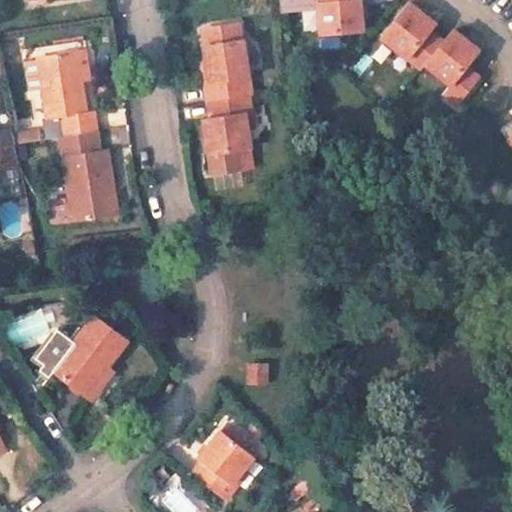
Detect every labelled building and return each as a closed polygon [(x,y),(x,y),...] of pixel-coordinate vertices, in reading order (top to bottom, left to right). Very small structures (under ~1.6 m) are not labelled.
[(317,0),(320,34),(363,30),(360,0),(317,0)] [(435,22),(409,2),(381,38),(421,69),(425,64),(443,41),(429,30),(435,22)] [(242,40),(240,40),(238,23),(203,28),(205,46),(204,46),(208,69),(203,69),(208,103),(248,96),(250,96),(242,40)] [(478,49),(453,29),(443,41),(425,64),(449,84),(442,93),(456,104),(479,77),(465,66),(478,49)] [(81,81),(89,80),(84,50),(76,51),(81,81)] [(94,111),(86,112),(81,81),(76,51),(38,57),(42,87),(46,118),(42,119),(45,139),(60,136),(71,135),(96,130),(94,111)] [(38,57),(22,60),(27,90),(42,87),(38,57)] [(1,81),(0,80),(0,168),(19,165),(11,130),(0,132),(0,111),(7,110),(1,81)] [(251,113),(248,96),(208,103),(211,118),(203,119),(212,174),(242,169),(239,149),(250,147),(245,114),(251,113)] [(511,105),(494,120),(511,142),(511,105)] [(16,129),(17,143),(40,141),(39,128),(16,129)] [(106,149),(99,150),(96,130),(71,135),(60,136),(63,156),(70,202),(65,203),(68,222),(116,214),(106,149)] [(65,198),(45,201),(48,225),(68,222),(65,203),(65,198)] [(57,329),(36,358),(43,364),(39,369),(48,377),(53,371),(85,395),(106,367),(127,340),(94,315),(74,341),(57,329)] [(266,384),(267,363),(249,363),(249,384),(266,384)] [(85,395),(89,399),(111,370),(106,367),(85,395)] [(220,430),(254,457),(260,449),(226,423),(220,430)] [(232,484),(254,457),(220,430),(198,458),(202,460),(191,474),(225,500),(236,487),(232,484)] [(173,511),(197,511),(199,510),(175,486),(161,500),(173,511)]
